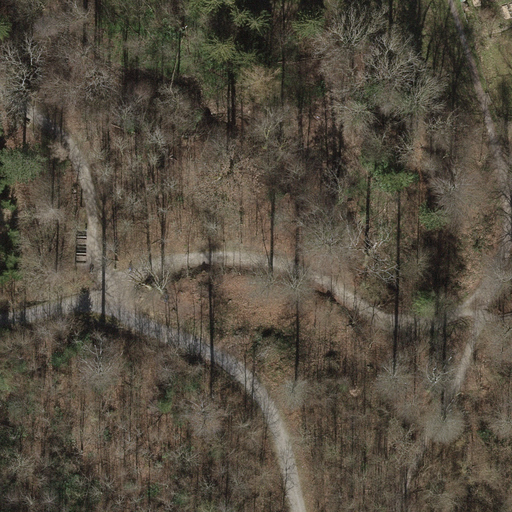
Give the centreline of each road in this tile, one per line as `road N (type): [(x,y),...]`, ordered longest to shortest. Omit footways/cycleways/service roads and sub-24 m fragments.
road 1 (track): [(485,305),(442,322),(393,326),(324,283),(223,256),(159,265),(104,302)]
road 2 (track): [(104,302),(222,360),(258,398),(279,436),(299,511)]
road 3 (track): [(0,91),(81,160),(100,217),(104,302)]
